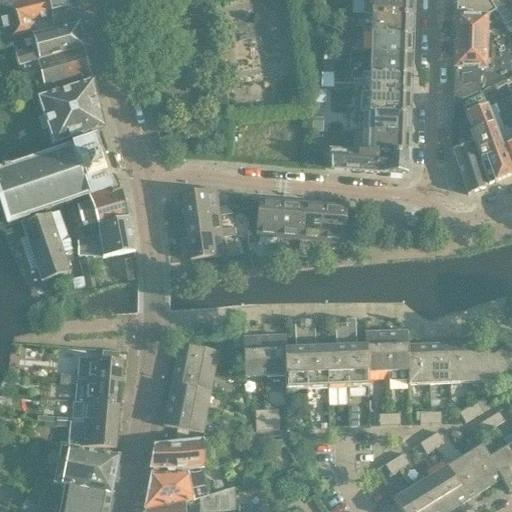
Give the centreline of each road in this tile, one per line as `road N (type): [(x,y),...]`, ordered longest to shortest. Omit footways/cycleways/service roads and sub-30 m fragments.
road 1 (tertiary): [(123,511),(154,324),(140,182)]
road 2 (residential): [(140,182),(186,174),(427,197)]
road 3 (residential): [(427,197),(435,0)]
road 4 (tertiary): [(140,182),(93,0)]
